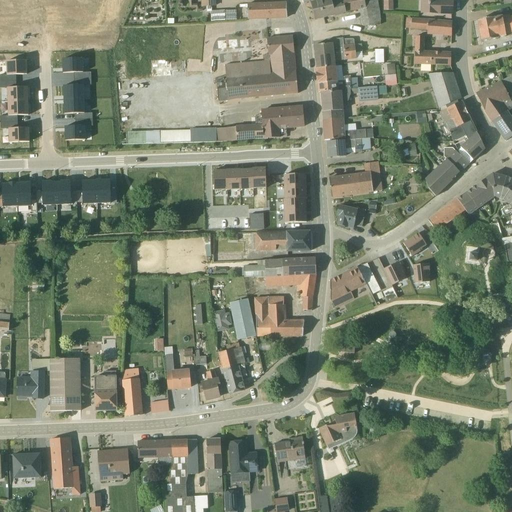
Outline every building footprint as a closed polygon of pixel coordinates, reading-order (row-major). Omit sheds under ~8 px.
[(200,0),(201,8),(216,8),(215,0),(200,0)] [(362,28),(380,27),(379,14),(377,5),(380,4),(379,0),(325,0),(310,4),(314,22),(334,17),(334,19),(348,15),(348,14),(359,12),(362,28)] [(438,0),(417,0),(417,2),(420,3),(420,15),(451,16),(452,2),(438,2),(438,0)] [(383,2),(383,12),(392,12),(392,2),(383,2)] [(286,5),(247,7),(248,21),(286,19),(286,5)] [(225,22),(235,22),(235,13),(225,13),(224,12),(211,13),(211,8),(206,8),(206,13),(210,13),(210,23),(225,23),(225,22)] [(509,16),(476,22),(480,44),(505,39),(505,36),(511,34),(511,18),(509,19),(509,16)] [(411,20),(411,31),(427,32),(426,36),(451,38),(451,24),(411,20)] [(244,101),(297,95),(292,38),(266,40),(268,63),(224,67),(226,81),(216,82),(218,102),(244,101)] [(424,39),(414,38),(414,66),(450,67),(450,55),(423,53),(424,39)] [(334,63),(362,60),(361,46),(357,46),(356,47),(354,47),(353,42),(352,41),(343,41),(342,40),(327,42),(327,45),(313,47),(316,70),(335,68),(334,63)] [(127,78),(126,45),(115,45),(117,78),(127,78)] [(383,52),(374,52),(375,64),(383,64),(383,52)] [(82,59),(62,60),(62,74),(82,73),(82,59)] [(26,61),(6,62),(6,76),(26,75),(26,61)] [(393,66),(386,67),(387,76),(394,76),(395,76),(393,66)] [(343,83),(341,68),(316,70),(317,85),(343,83)] [(452,75),(427,76),(438,110),(460,100),(452,75)] [(511,76),(475,95),(481,107),(482,106),(485,111),(483,112),(491,123),(506,113),(511,109),(511,76)] [(395,77),(384,77),(385,88),(396,87),(395,77)] [(351,87),(350,78),(342,79),(343,83),(317,85),(318,95),(321,94),(338,93),(337,88),(350,87),(351,87)] [(83,100),(83,86),(63,87),(63,101),(83,100)] [(347,103),(350,96),(357,95),(358,103),(377,102),(377,97),(386,96),(385,88),(350,91),(350,87),(337,88),(338,93),(321,94),(323,122),(343,120),(342,104),(347,103)] [(27,88),(7,89),(7,103),(27,102),(27,88)] [(83,100),(63,101),(64,115),(84,114),(83,100)] [(27,102),(7,103),(8,117),(28,116),(27,102)] [(470,123),(461,103),(439,114),(444,125),(439,128),(444,137),(444,138),(449,136),(448,133),(470,123)] [(286,130),(304,128),(302,109),(261,112),(262,126),(235,127),(236,142),(286,139),(286,130)] [(504,143),(511,137),(511,120),(506,113),(491,123),(504,143)] [(416,125),(426,124),(425,116),(415,117),(416,125)] [(343,120),(322,122),(324,142),(344,141),(344,142),(372,140),(371,131),(344,133),(343,120)] [(470,123),(448,133),(452,143),(456,141),(464,138),(465,139),(476,134),(470,123)] [(84,127),(64,128),(65,142),(85,141),(84,127)] [(222,143),(236,142),(235,128),(190,129),(189,131),(125,133),(125,144),(222,143)] [(28,129),(8,130),(9,144),(29,143),(28,129)] [(460,159),(467,166),(484,151),(476,134),(466,139),(467,142),(460,149),(457,145),(454,146),(460,159)] [(327,144),(328,159),(346,157),(346,155),(361,154),(361,153),(370,152),(369,141),(327,144)] [(409,158),(416,157),(414,145),(406,147),(409,158)] [(445,161),(437,168),(429,176),(424,181),(427,190),(434,197),(436,197),(443,190),(451,182),(459,174),(467,166),(451,150),(443,150),(443,158),(445,161)] [(328,180),(331,199),(382,192),(378,164),(363,166),(364,174),(328,180)] [(239,190),(253,190),(252,170),(239,171),(239,190)] [(265,170),(252,170),(253,190),(266,189),(265,170)] [(214,191),(227,191),(226,171),(213,172),(214,191)] [(227,191),(239,190),(239,171),(226,171),(227,191)] [(511,181),(506,179),(492,175),(485,180),(491,191),(493,199),(499,201),(502,202),(508,206),(511,203),(511,181)] [(283,177),(284,189),(306,188),(305,176),(283,177)] [(101,180),(95,181),(95,182),(96,205),(110,204),(109,181),(101,181),(101,180)] [(469,217),(477,211),(487,204),(493,199),(491,191),(485,180),(475,187),(465,194),(456,201),(469,217)] [(60,183),(56,183),(56,206),(70,205),(70,181),(60,182),(60,183)] [(51,182),(42,182),(42,206),(56,206),(56,183),(51,183),(51,182)] [(95,182),(81,182),(82,205),(96,205),(95,182)] [(8,185),(2,185),(2,208),(16,207),(16,184),(16,183),(8,184),(8,185)] [(30,184),(16,184),(16,207),(30,207),(30,184)] [(284,189),(284,201),(305,200),(306,200),(306,188),(284,189)] [(283,201),(284,213),(305,212),(305,200),(284,201),(283,201)] [(456,201),(428,222),(436,232),(465,212),(456,201)] [(367,215),(375,216),(376,202),(368,203),(367,215)] [(339,217),(337,226),(339,227),(338,228),(345,229),(345,228),(352,229),(353,227),(361,228),(365,213),(338,208),(336,216),(339,217)] [(284,213),(284,225),(306,224),(305,212),(284,213)] [(309,233),(251,235),(252,251),(255,251),(255,252),(286,252),(286,253),(310,252),(309,233)] [(426,248),(418,235),(402,245),(410,258),(426,248)] [(209,237),(200,238),(205,246),(206,258),(210,257),(209,237)] [(511,245),(510,238),(502,240),(507,263),(511,262),(511,245)] [(469,255),(468,262),(475,263),(476,256),(469,255)] [(370,257),(371,265),(379,263),(377,256),(370,257)] [(243,278),(315,276),(315,268),(314,268),(305,269),(305,260),(257,262),(256,266),(243,267),(243,278)] [(398,263),(383,270),(391,288),(406,280),(398,263)] [(332,300),(335,307),(353,300),(350,293),(366,286),(370,296),(379,292),(368,265),(325,283),(332,300)] [(428,265),(412,267),(415,285),(430,283),(428,265)] [(302,311),(311,312),(312,299),(315,276),(265,278),(265,288),(297,287),(296,293),(300,294),(299,298),(302,298),(302,311)] [(232,282),(235,297),(245,295),(243,280),(232,282)] [(392,289),(372,298),(377,308),(397,299),(396,297),(392,289)] [(255,316),(256,338),(302,337),(304,322),(285,321),(285,306),(283,306),(283,298),(253,299),(254,316),(255,316)] [(228,304),(237,341),(256,337),(248,300),(228,304)] [(505,315),(511,318),(511,307),(506,304),(504,304),(502,304),(500,314),(502,314),(505,315)] [(216,333),(228,330),(228,326),(231,325),(229,314),(225,314),(224,310),(212,313),(216,333)] [(9,315),(0,314),(0,331),(8,332),(9,315)] [(338,354),(353,356),(355,345),(344,343),(344,348),(338,348),(338,354)] [(240,348),(238,344),(225,347),(227,351),(218,354),(229,395),(243,391),(244,391),(237,366),(245,364),(241,348),(240,348)] [(171,348),(164,349),(167,390),(190,388),(188,370),(173,371),(172,356),(170,356),(170,354),(172,354),(171,348)] [(199,351),(195,351),(196,358),(195,358),(195,366),(206,365),(205,357),(199,358),(199,351)] [(49,360),(32,361),(32,372),(49,372),(49,360)] [(49,360),(50,412),(80,411),(79,360),(49,360)] [(206,401),(219,398),(217,391),(221,390),(217,378),(216,379),(214,371),(205,374),(208,381),(201,383),(206,401)] [(17,378),(17,396),(33,396),(33,399),(42,400),(43,373),(30,372),(30,378),(17,378)] [(116,411),(115,372),(103,372),(103,377),(94,377),(95,412),(116,411)] [(142,416),(138,380),(122,382),(125,418),(142,416)] [(151,414),(168,412),(167,401),(150,404),(151,414)] [(356,427),(354,415),(335,418),(334,418),(334,421),(332,424),(318,430),(328,450),(351,440),(354,438),(356,434),(357,433),(356,431),(356,429),(355,428),(356,427)] [(296,469),(306,467),(301,438),(290,440),(291,442),(274,444),(274,445),(277,464),(294,462),(296,469)] [(68,439),(51,440),(54,490),(68,490),(69,496),(80,495),(80,488),(79,467),(72,468),(68,439)] [(188,475),(198,475),(196,441),(196,440),(187,441),(188,475)] [(220,440),(206,441),(207,471),(221,471),(220,440)] [(157,466),(171,466),(171,441),(137,442),(138,460),(156,459),(157,466)] [(187,441),(171,441),(171,466),(171,467),(162,488),(163,511),(202,511),(203,510),(207,510),(207,497),(186,498),(186,485),(188,475),(187,441)] [(248,483),(248,474),(258,473),(256,453),(247,453),(246,442),(229,443),(231,484),(248,483)] [(98,453),(100,483),(122,481),(122,476),(128,475),(126,451),(98,453)] [(12,456),(13,480),(40,478),(39,455),(12,456)] [(222,493),(221,471),(207,471),(208,494),(222,493)] [(238,511),(237,492),(223,493),(224,511),(238,511)] [(100,494),(88,495),(89,509),(91,509),(90,511),(100,511),(100,508),(101,508),(100,494)] [(333,511),(333,496),(322,496),(322,511),(333,511)] [(286,498),(274,500),(275,511),(284,511),(288,511),(286,498)]
